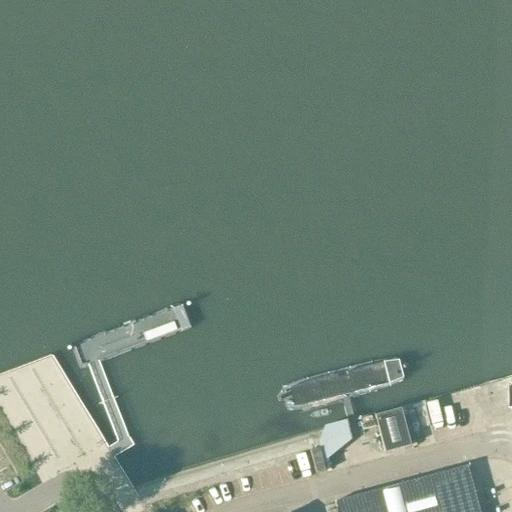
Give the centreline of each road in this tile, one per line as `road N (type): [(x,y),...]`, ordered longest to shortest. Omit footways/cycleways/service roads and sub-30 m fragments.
road 1 (unclassified): [(511,447),(473,448),(238,511)]
road 2 (unclassified): [(109,511),(28,398)]
